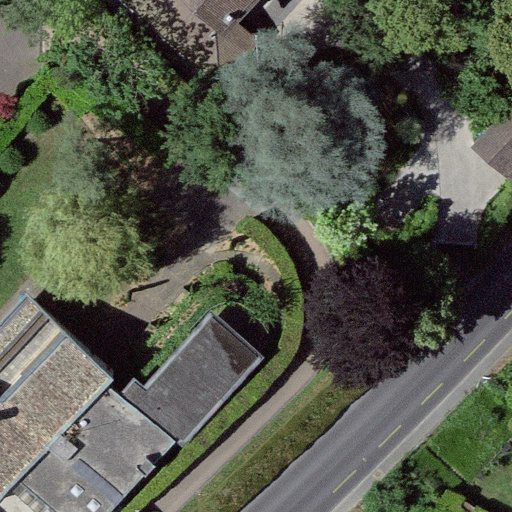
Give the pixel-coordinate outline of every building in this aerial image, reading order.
[(134,0),(220,74),(249,41),(228,23),(202,0),(134,0)] [(202,0),(228,23),(248,0),(202,0)] [(511,112),(483,145),(500,161),(511,171),(511,112)] [(0,490),(109,375),(115,368),(62,318),(56,324),(31,300),(0,333),(0,346),(8,354),(0,363),(0,490)] [(109,375),(0,490),(0,511),(108,511),(243,365),(204,329),(149,390),(136,377),(125,389),(109,375)]
